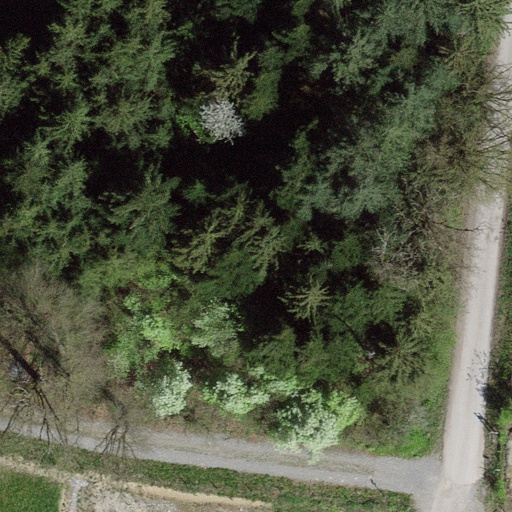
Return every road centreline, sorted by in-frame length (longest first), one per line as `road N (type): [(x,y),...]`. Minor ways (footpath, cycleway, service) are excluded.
road 1 (track): [(466,483),(84,445),(0,421)]
road 2 (unclassified): [(511,168),(466,483)]
